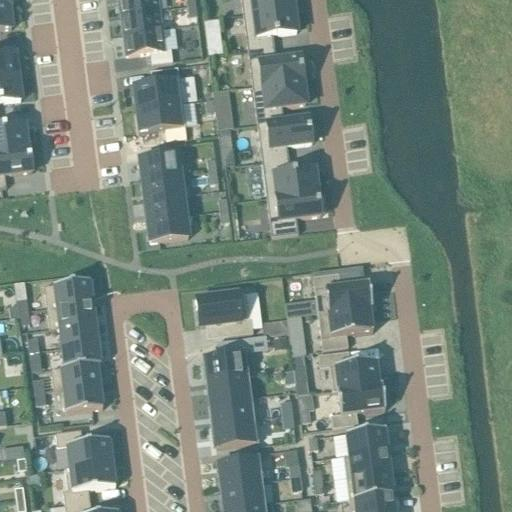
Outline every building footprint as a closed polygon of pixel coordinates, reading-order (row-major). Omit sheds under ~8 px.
[(0,0),(0,9),(10,8),(8,0),(0,0)] [(156,0),(119,0),(118,0),(120,19),(158,14),(156,0)] [(185,0),(187,10),(195,9),(194,0),(185,0)] [(239,0),(242,18),(293,12),(291,0),(239,0)] [(0,33),(11,32),(8,9),(10,9),(10,8),(0,9),(0,33)] [(195,9),(187,10),(188,21),(189,21),(197,20),(195,9)] [(247,54),(273,51),(272,39),(296,36),(293,12),(242,18),(247,54)] [(158,14),(120,19),(123,38),(161,33),(158,14)] [(217,21),(203,23),(207,57),(221,55),(217,21)] [(126,59),(149,56),(151,68),(172,66),(170,54),(163,55),(161,33),(123,38),(126,59)] [(252,91),(302,85),(303,85),(300,60),(275,63),(273,51),(247,54),(252,91)] [(0,82),(17,80),(14,56),(0,57),(0,82)] [(0,106),(20,104),(17,80),(0,82),(0,106)] [(136,113),(181,107),(178,84),(133,90),(136,113)] [(256,128),(283,125),(281,111),(305,108),(302,85),(252,91),(256,128)] [(213,103),(205,104),(206,117),(215,115),(213,103)] [(181,107),(136,113),(139,137),(184,131),(181,107)] [(256,128),(261,166),(288,162),(286,150),(311,147),(308,121),(283,125),(256,128)] [(0,155),(28,152),(28,151),(26,151),(23,128),(0,130),(0,155)] [(0,192),(6,192),(4,179),(31,175),(28,152),(0,155),(0,192)] [(141,183),(179,178),(177,157),(139,162),(141,183)] [(266,201),(316,195),(313,172),(289,175),(288,162),(261,166),(266,201)] [(216,175),(214,163),(206,164),(208,176),(216,175)] [(218,187),(216,175),(208,176),(209,188),(218,187)] [(179,178),(141,183),(144,204),(182,199),(179,178)] [(316,195),(266,201),(271,241),(297,237),(295,222),(320,219),(320,216),(324,215),(321,197),(318,198),(317,194),(316,195)] [(147,225),(185,221),(182,199),(144,204),(147,225)] [(227,214),(226,202),(217,203),(219,215),(227,214)] [(229,226),(227,214),(219,215),(221,227),(229,226)] [(185,221),(147,225),(150,247),(187,242),(185,221)] [(317,318),(371,311),(368,286),(339,290),(337,278),(312,281),(317,318)] [(46,313),(92,307),(89,284),(43,290),(46,313)] [(245,324),(242,297),(232,298),(232,297),(216,300),(195,303),(198,331),(224,327),(226,341),(252,338),(250,323),(245,324)] [(18,318),(26,317),(25,304),(16,305),(18,318)] [(48,333),(95,327),(92,307),(46,313),(48,333)] [(10,322),(18,321),(16,309),(8,310),(10,322)] [(371,311),(317,318),(321,355),(347,352),(345,339),(372,336),(369,312),(371,312),(371,311)] [(26,317),(18,318),(20,331),(28,330),(26,317)] [(60,352),(97,347),(95,327),(48,333),(48,334),(58,333),(60,352)] [(276,339),(277,350),(288,349),(287,338),(276,339)] [(28,356),(37,355),(35,342),(27,343),(28,356)] [(50,374),(100,368),(97,347),(60,352),(63,371),(50,373),(50,374)] [(37,355),(28,356),(30,369),(38,368),(37,355)] [(332,395),(381,388),(379,388),(376,364),(349,368),(348,355),(317,359),(319,372),(328,371),(332,395)] [(207,386),(245,381),(254,380),(251,356),(204,362),(205,372),(203,373),(203,374),(205,383),(207,383),(207,386)] [(199,363),(190,363),(191,396),(200,396),(199,363)] [(53,395),(99,389),(96,369),(100,369),(100,368),(50,374),(53,395)] [(285,389),(295,387),(293,374),(283,375),(285,389)] [(210,407),(247,402),(245,381),(207,386),(208,397),(210,407)] [(34,397),(42,396),(40,383),(32,384),(34,397)] [(102,412),(99,389),(53,395),(53,396),(58,395),(60,418),(102,412)] [(381,389),(336,395),(339,419),(330,420),(331,433),(357,430),(355,418),(384,414),(381,389)] [(42,396),(34,397),(35,410),(44,409),(42,396)] [(247,402),(210,407),(213,428),(255,423),(252,401),(247,402)] [(281,419),(291,418),(290,405),(280,406),(281,419)] [(291,418),(281,419),(283,432),(293,431),(291,418)] [(258,446),(255,423),(213,428),(213,431),(211,431),(212,441),(214,441),(216,452),(258,446)] [(347,459),(387,454),(384,432),(344,437),(347,459)] [(64,473),(111,467),(111,463),(114,463),(112,448),(109,448),(108,443),(82,447),(80,434),(45,439),(47,452),(66,450),(69,472),(64,472),(64,473)] [(316,440),(308,441),(309,454),(318,453),(316,440)] [(345,482),(390,476),(387,454),(347,459),(342,459),(345,482)] [(26,474),(24,462),(17,463),(18,475),(26,474)] [(220,489),(221,491),(258,486),(255,463),(218,468),(219,478),(217,478),(218,489),(220,489)] [(64,510),(89,507),(88,494),(114,491),(111,467),(64,473),(67,495),(62,495),(64,510)] [(288,469),(289,482),(300,481),(298,468),(288,469)] [(313,486),(322,485),(320,473),(312,474),(313,486)] [(348,503),(393,498),(390,476),(345,482),(348,503)] [(300,481),(289,482),(291,495),(301,494),(300,481)] [(322,485),(313,486),(315,498),(323,497),(322,485)] [(221,491),(223,511),(227,511),(261,508),(261,507),(258,486),(221,491)] [(15,504),(23,503),(22,491),(14,492),(15,504)] [(394,511),(393,498),(348,503),(348,511),(394,511)] [(24,511),(23,503),(15,504),(16,511),(24,511)]
